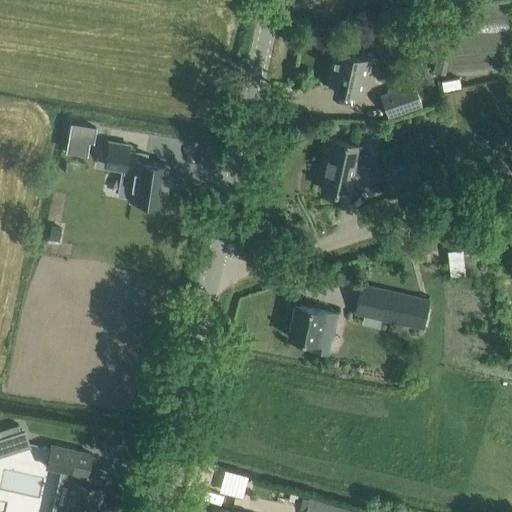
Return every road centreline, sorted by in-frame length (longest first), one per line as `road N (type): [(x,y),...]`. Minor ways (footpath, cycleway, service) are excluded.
road 1 (residential): [(207,281),(511,178)]
road 2 (unclassified): [(207,281),(271,0)]
road 3 (unclassified): [(154,511),(207,281)]
